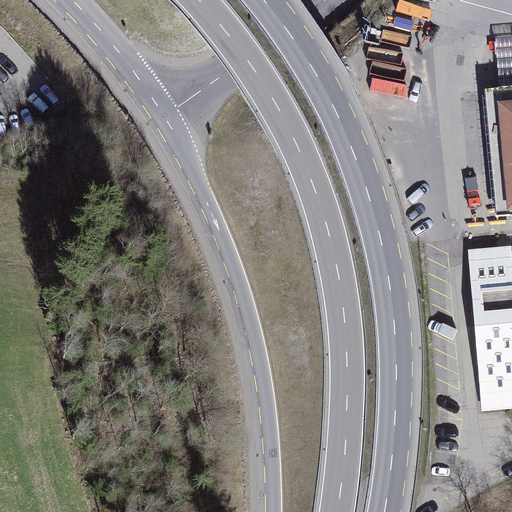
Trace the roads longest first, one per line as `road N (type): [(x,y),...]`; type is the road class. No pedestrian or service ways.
road 1 (primary): [(199,0),(273,99),(326,219),(348,384),(337,511)]
road 2 (primary): [(387,511),(399,381),(378,217),(338,109),(267,0)]
road 3 (residential): [(159,110),(203,193),(238,288),(262,391),(270,511)]
road 4 (residential): [(159,110),(321,0)]
road 5 (residential): [(72,0),(159,110)]
